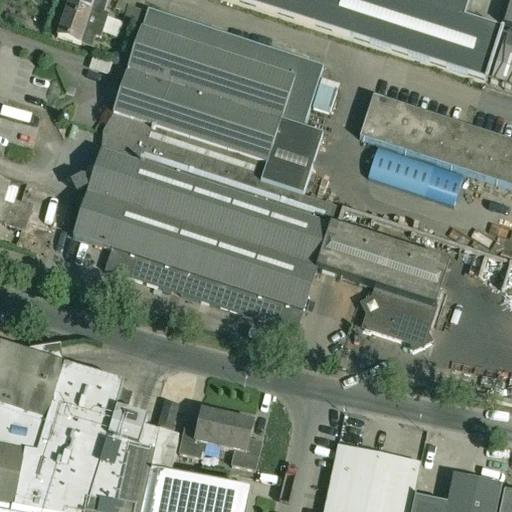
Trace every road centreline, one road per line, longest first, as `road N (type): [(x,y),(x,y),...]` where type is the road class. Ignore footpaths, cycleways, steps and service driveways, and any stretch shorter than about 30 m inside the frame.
road 1 (unknown): [(148,0),(511,119)]
road 2 (unclassified): [(0,299),(312,390)]
road 3 (unclassified): [(312,390),(511,432)]
road 4 (unclassified): [(312,390),(285,511)]
